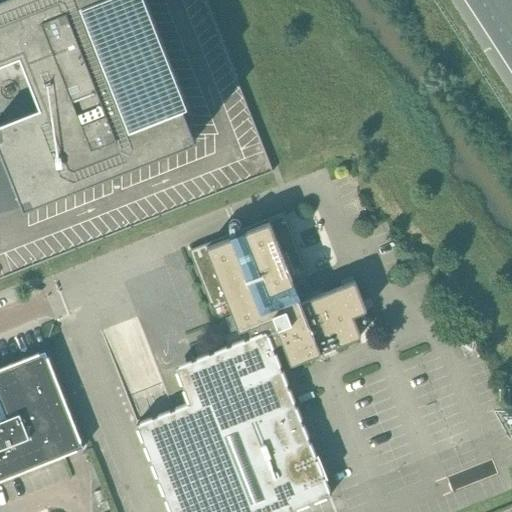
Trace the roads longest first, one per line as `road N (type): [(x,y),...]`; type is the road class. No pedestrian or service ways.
road 1 (unknown): [(58,299),(265,191),(303,182),(329,188),(345,202),(468,440),(474,478),(466,495),(420,511)]
road 2 (unclassified): [(146,511),(75,321),(58,299),(37,297)]
road 3 (unknown): [(373,511),(327,391)]
